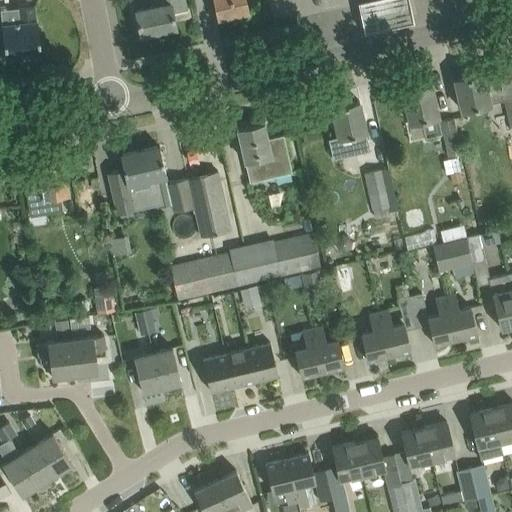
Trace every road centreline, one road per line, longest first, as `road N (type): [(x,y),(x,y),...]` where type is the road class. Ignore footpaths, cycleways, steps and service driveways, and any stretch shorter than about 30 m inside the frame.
road 1 (tertiary): [(113,107),(511,15)]
road 2 (residential): [(511,361),(193,437),(130,474)]
road 3 (residential): [(130,474),(75,389),(10,398),(4,332)]
